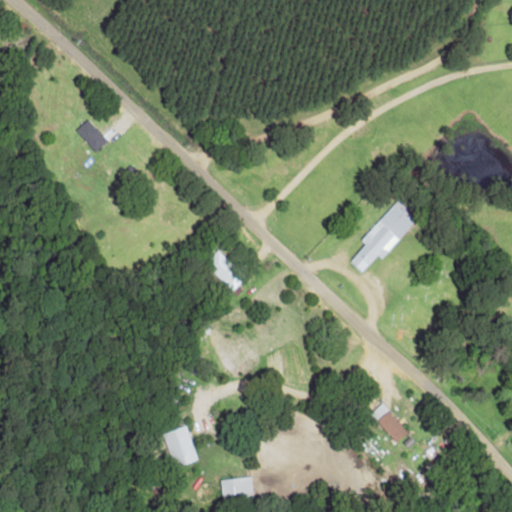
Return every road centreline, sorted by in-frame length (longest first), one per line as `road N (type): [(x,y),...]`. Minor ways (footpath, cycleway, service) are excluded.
road 1 (residential): [(511,508),(232,223),(237,193)]
road 2 (residential): [(261,252),(255,306),(140,392),(74,481),(64,511)]
road 3 (residential): [(466,0),(421,88),(237,193)]
road 4 (residential): [(237,193),(172,158),(0,3)]
